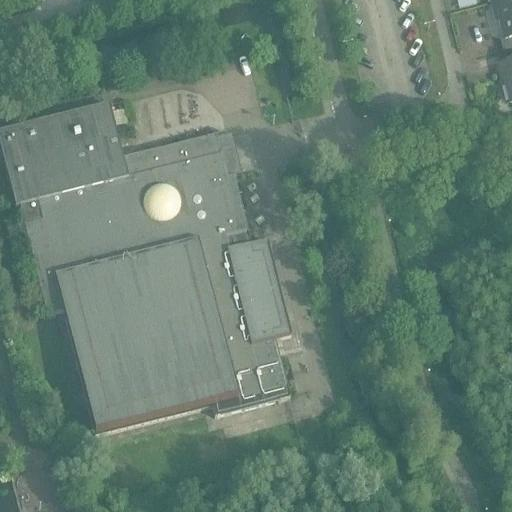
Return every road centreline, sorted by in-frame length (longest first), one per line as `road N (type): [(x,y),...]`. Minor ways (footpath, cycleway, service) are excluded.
road 1 (unclassified): [(313,0),(349,144)]
road 2 (unclassified): [(0,29),(122,0)]
